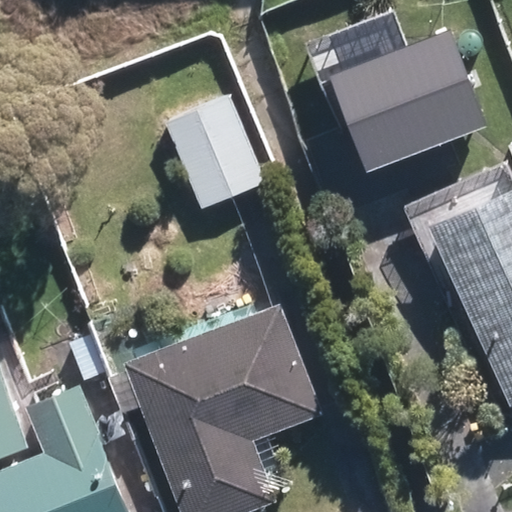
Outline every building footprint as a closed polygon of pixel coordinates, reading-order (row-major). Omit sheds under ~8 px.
[(456,12),(337,55),(373,151),(491,108),(456,12)] [(229,101),(175,123),(208,205),(263,183),(229,101)] [(511,200),(439,232),(511,395),(511,200)] [(281,314),(135,369),(189,511),(235,511),(270,499),(247,439),(318,412),(281,314)] [(0,473),(0,452),(28,442),(0,371),(0,511),(129,511),(83,392),(36,410),(53,452),(0,473)]
